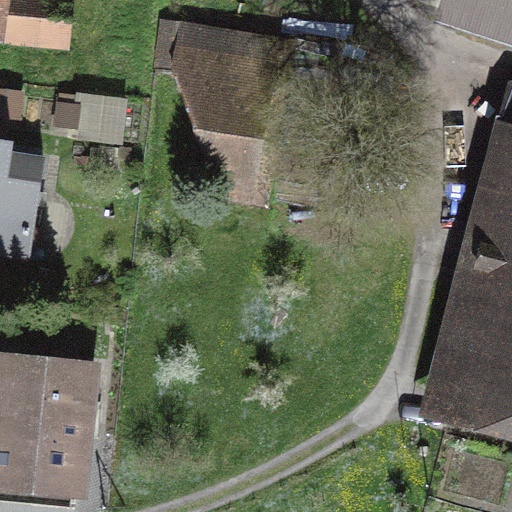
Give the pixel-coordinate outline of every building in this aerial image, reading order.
[(0,0),(0,35),(58,43),(62,1),(55,0),(0,0)] [(511,0),(450,0),(447,13),(511,32),(511,0)] [(274,41),(163,22),(152,69),(173,73),(219,188),(250,193),(274,41)] [(126,138),(130,96),(59,89),(55,132),(126,138)] [(0,245),(27,250),(42,160),(9,155),(11,145),(0,142),(0,245)] [(511,193),(459,394),(511,408),(511,193)] [(0,485),(79,494),(91,369),(1,360),(0,367),(0,485)]
